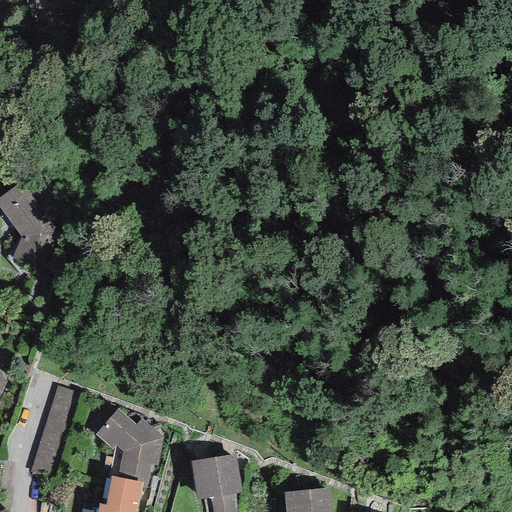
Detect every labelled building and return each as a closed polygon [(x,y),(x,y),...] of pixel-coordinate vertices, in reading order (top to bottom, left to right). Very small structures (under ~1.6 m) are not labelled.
[(33,0),(34,2),(47,2),(47,19),(79,18),(79,12),(86,12),(85,0),(33,0)] [(19,185),(0,199),(0,211),(20,238),(11,261),(42,273),(57,234),(19,185)] [(81,394),(59,387),(30,473),(53,481),(81,394)] [(95,433),(95,434),(111,449),(115,446),(109,476),(111,476),(142,482),(141,487),(146,488),(150,465),(157,466),(162,438),(140,418),(134,424),(117,409),(95,433)] [(234,459),(191,466),(197,503),(211,501),(212,511),(237,511),(235,497),(240,496),(234,459)] [(136,511),(141,487),(142,482),(111,476),(105,505),(99,504),(97,511),(136,511)] [(330,511),(328,492),(284,497),(285,511),(330,511)]
